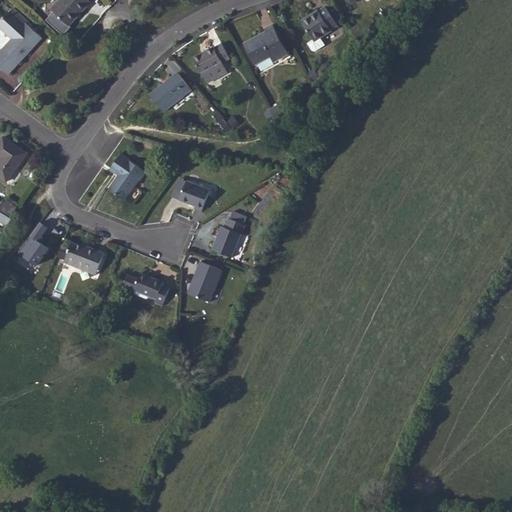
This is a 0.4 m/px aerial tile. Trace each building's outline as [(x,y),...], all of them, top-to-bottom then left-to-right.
[(92,2),(89,0),(63,0),(64,1),(54,12),(55,17),(50,23),(63,36),(71,27),(70,26),(92,2)] [(59,0),(51,9),(54,12),(64,1),(63,0),(62,0),(59,0)] [(318,10),(302,21),(314,40),(308,43),(313,50),(316,51),(325,45),(321,38),(332,31),(331,30),(338,25),(326,7),(319,11),(318,10)] [(14,8),(11,11),(26,25),(27,24),(29,22),(14,8)] [(26,25),(11,11),(0,23),(0,27),(13,39),(0,52),(0,66),(9,75),(43,38),(27,24),(26,25)] [(244,44),(256,65),(272,56),(275,62),(289,54),(274,24),(265,29),(267,32),(244,44)] [(351,29),(357,38),(363,33),(357,24),(351,29)] [(194,58),(208,83),(228,72),(223,62),(231,58),(223,44),(215,48),(214,47),(194,58)] [(308,72),(314,82),(319,80),(314,69),(308,72)] [(164,112),(192,89),(178,72),(150,95),(164,112)] [(270,109),(275,118),(286,113),(281,104),(270,109)] [(224,118),(219,111),(214,115),(226,131),(232,131),(233,130),(227,123),(227,124),(223,119),(224,118)] [(229,121),(233,127),(238,123),(234,117),(229,121)] [(0,161),(0,176),(7,182),(27,153),(4,137),(0,142),(0,155),(3,157),(0,161)] [(105,164),(111,168),(120,155),(114,151),(105,164)] [(171,163),(176,167),(184,157),(179,153),(171,163)] [(110,189),(125,200),(145,171),(121,154),(111,169),(120,175),(110,189)] [(173,197),(180,200),(187,181),(180,178),(173,197)] [(187,181),(180,200),(196,206),(195,208),(202,211),(211,190),(187,181)] [(8,201),(1,212),(11,218),(18,207),(8,201)] [(0,220),(8,225),(13,219),(11,218),(1,212),(0,211),(0,220)] [(234,211),(231,219),(245,225),(248,217),(234,211)] [(231,219),(229,218),(225,228),(222,226),(213,249),(233,257),(246,225),(245,225),(231,219)] [(47,228),(41,223),(19,253),(36,266),(49,249),(38,241),(47,228)] [(256,238),(263,242),(269,232),(263,228),(256,238)] [(73,243),(66,260),(90,270),(89,272),(97,275),(105,253),(89,247),(88,249),(73,243)] [(90,270),(66,260),(65,262),(89,272),(90,270)] [(190,294),(211,302),(223,270),(201,261),(198,268),(200,269),(190,294)] [(188,293),(190,294),(200,269),(198,268),(188,293)] [(128,275),(123,286),(157,299),(156,303),(163,306),(170,288),(163,286),(164,282),(141,273),(139,279),(128,275)] [(154,338),(161,340),(163,332),(156,330),(154,338)]
